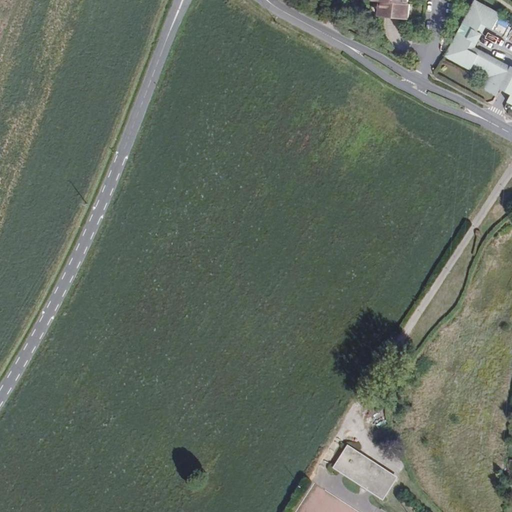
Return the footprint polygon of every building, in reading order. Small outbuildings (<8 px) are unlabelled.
[(373,0),(374,2),(382,2),(381,17),(412,20),(414,4),(411,4),(411,0),(373,0)] [(466,25),(475,30),(476,29),(481,32),(485,24),(490,27),(496,30),(504,15),(478,1),(466,25)] [(485,24),(481,32),(486,35),(490,27),(485,24)] [(499,96),(502,90),(511,72),(476,52),(472,50),(476,43),(480,45),(481,45),(486,35),(481,32),(476,29),(475,30),(471,38),(461,33),(449,57),(474,72),(476,69),(492,78),(486,89),(499,96)] [(476,52),(479,47),(480,45),(476,43),(472,50),(476,52)] [(511,72),(511,65),(479,47),(476,52),(511,72)] [(511,95),(511,72),(502,90),(511,95)] [(395,481),(347,451),(333,471),(381,502),(395,481)]
